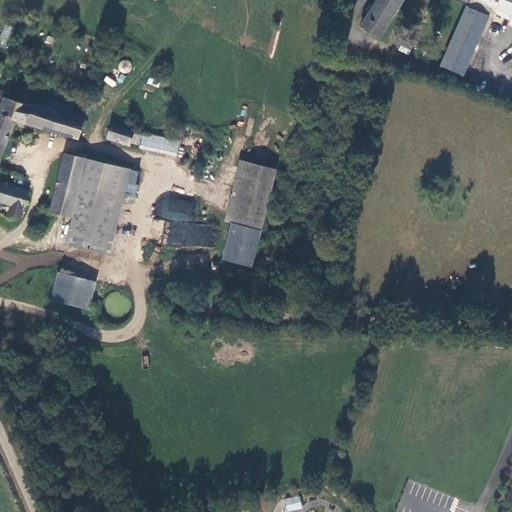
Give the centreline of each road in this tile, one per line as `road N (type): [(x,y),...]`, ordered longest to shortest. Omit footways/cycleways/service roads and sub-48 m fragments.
road 1 (track): [(150,160),(161,165),(157,187),(140,206),(124,252),(147,295),(164,305),(261,318),(511,324)]
road 2 (track): [(150,160),(65,143),(50,148),(25,220),(0,246)]
